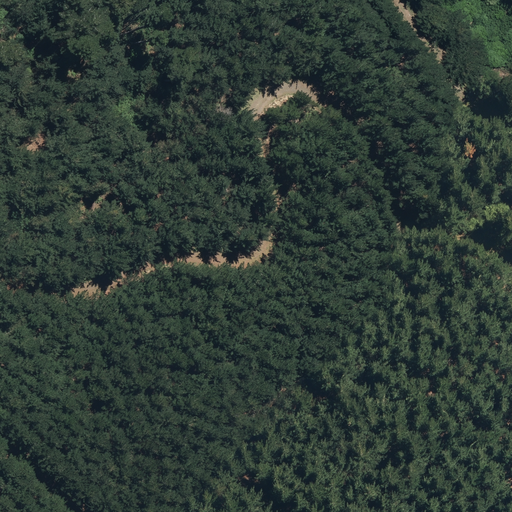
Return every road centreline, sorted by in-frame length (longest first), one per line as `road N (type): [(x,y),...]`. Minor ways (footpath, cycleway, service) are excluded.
road 1 (track): [(0,284),(24,292),(85,290),(141,264),(260,253),(273,198),(250,119),(262,93),(304,87),(338,112),(376,163),(402,234),(479,241),(511,269)]
road 2 (track): [(120,511),(78,501),(0,428)]
